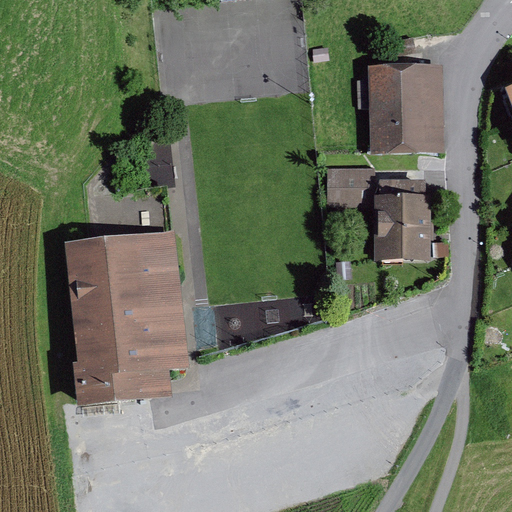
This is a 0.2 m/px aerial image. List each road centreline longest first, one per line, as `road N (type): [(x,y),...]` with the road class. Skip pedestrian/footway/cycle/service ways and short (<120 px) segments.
road 1 (unclassified): [(511,11),(483,44),(454,127),(454,372),(381,511)]
road 2 (track): [(454,372),(465,412),(437,511)]
